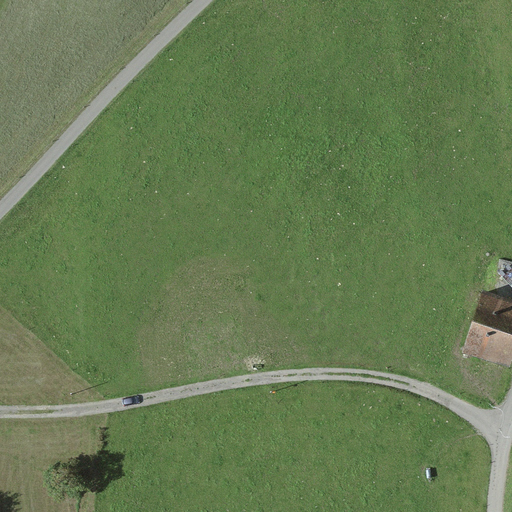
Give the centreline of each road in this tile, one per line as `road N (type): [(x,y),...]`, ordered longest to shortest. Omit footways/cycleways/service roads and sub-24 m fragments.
road 1 (track): [(505,429),(386,379),(309,374),(88,412),(0,415)]
road 2 (unclassified): [(0,215),(207,0)]
